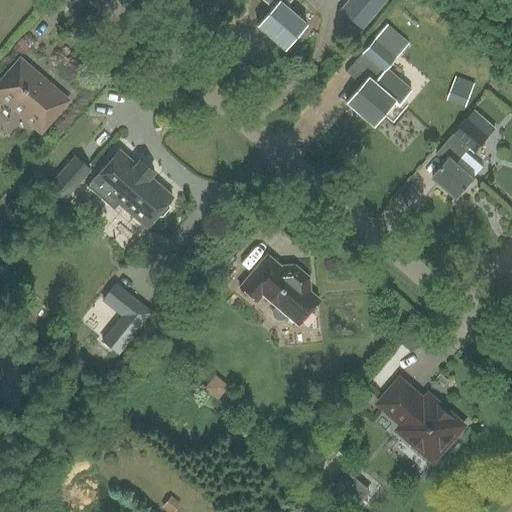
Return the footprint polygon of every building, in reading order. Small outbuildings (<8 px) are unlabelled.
[(284,51),(307,25),(286,6),(291,0),(261,0),(271,8),(256,26),(284,51)] [(386,1),(384,0),(347,0),(339,10),(361,29),(386,1)] [(360,84),(345,102),(372,125),(393,100),(373,83),(395,57),(374,39),(362,53),(346,73),(360,84)] [(0,96),(41,132),(67,101),(19,60),(0,82),(0,96)] [(466,107),(471,92),(453,86),(448,101),(466,107)] [(471,156),(485,140),(463,121),(437,153),(445,160),(431,178),(456,199),(473,177),(455,162),(464,150),(471,156)] [(119,151),(87,187),(112,209),(120,200),(147,223),(156,213),(158,214),(172,198),(150,178),(154,174),(140,161),(135,166),(119,151)] [(91,171),(75,157),(48,188),(65,202),(91,171)] [(0,253),(15,236),(0,224),(0,253)] [(281,266),(266,254),(239,287),(257,301),(261,295),(275,306),(274,307),(273,308),(272,309),(272,311),(272,312),(272,313),(272,314),(273,315),(273,316),(274,317),(275,318),(276,318),(277,319),(278,319),(280,319),(281,319),(282,318),(283,317),(284,316),(285,316),(285,315),(297,325),(318,299),(309,291),(308,277),(293,264),(281,266)] [(122,316),(102,342),(118,354),(150,313),(115,285),(103,301),(122,316)] [(215,374),(205,388),(220,398),(230,384),(215,374)] [(400,381),(379,405),(395,419),(396,418),(404,425),(399,431),(434,462),(444,450),(447,449),(450,447),(452,444),(454,441),(455,438),(464,426),(458,420),(456,418),(454,415),(451,413),(448,412),(429,396),(423,403),(415,396),(416,395),(400,381)] [(334,483),(357,506),(373,489),(350,466),(334,483)]
